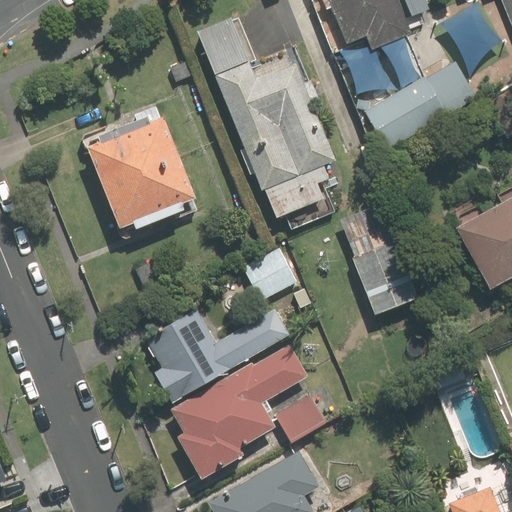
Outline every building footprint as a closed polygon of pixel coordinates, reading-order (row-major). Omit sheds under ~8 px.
[(324,0),(344,48),(363,40),(367,52),(410,35),(396,0),(324,0)] [(425,0),(404,0),(411,18),(429,11),(425,0)] [(511,3),(501,8),(511,36),(511,3)] [(234,16),(192,33),(257,196),(260,194),(271,221),(321,202),(314,185),(327,180),(322,167),(332,163),(309,105),(317,102),(309,82),(301,85),(287,50),(253,63),(234,16)] [(475,100),(453,61),(361,111),(382,150),(475,100)] [(181,219),(197,213),(156,105),(76,135),(113,233),(127,227),(129,233),(179,214),(181,219)] [(511,196),(453,228),(485,290),(511,275),(511,196)] [(351,259),(348,260),(371,318),(415,300),(378,204),(337,220),(351,259)] [(260,302),(296,283),(278,248),(242,267),(260,302)] [(194,310),(141,339),(158,369),(149,374),(167,406),(248,361),(291,337),(275,308),(212,343),(194,310)] [(260,403),(307,377),(288,344),(250,365),(248,361),(167,406),(165,407),(179,434),(172,438),(197,482),(238,459),(234,451),(275,428),(260,403)] [(307,395),(271,416),(286,443),(323,422),(307,395)] [(289,476),(281,461),(204,504),(208,511),(308,511),(301,499),(317,490),(305,467),(289,476)] [(498,511),(489,487),(445,504),(447,511),(498,511)]
